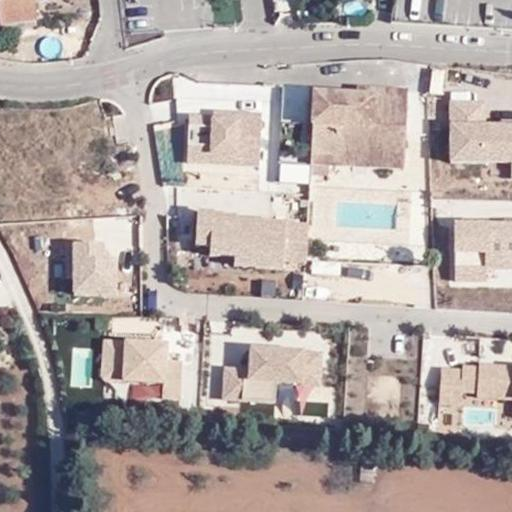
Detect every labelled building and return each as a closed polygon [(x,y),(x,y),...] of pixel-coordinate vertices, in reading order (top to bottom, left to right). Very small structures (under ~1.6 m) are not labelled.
[(0,0),(0,27),(30,27),(28,2),(53,0),(0,0)] [(399,95),(308,95),(306,95),(306,158),(329,158),(329,168),(398,169),(399,95)] [(483,107),(449,106),(449,168),(509,167),(511,188),(511,187),(511,131),(483,133),(483,107)] [(399,172),(398,169),(329,168),(329,158),(306,158),(306,179),(324,180),(324,171),(399,172)] [(286,167),(257,170),(259,196),(289,193),(286,167)] [(511,228),(453,228),(454,289),(487,289),(487,270),(511,268),(511,228)] [(0,312),(12,307),(1,284),(0,284),(0,312)] [(247,356),(244,376),(242,395),(320,399),(321,359),(247,356)] [(462,362),(462,371),(461,396),(477,399),(480,367),(480,363),(462,362)] [(511,368),(480,367),(477,399),(511,403),(511,368)] [(462,371),(439,368),(437,400),(460,402),(461,396),(462,371)] [(244,376),(224,371),(221,408),(241,409),(242,395),(244,376)]
